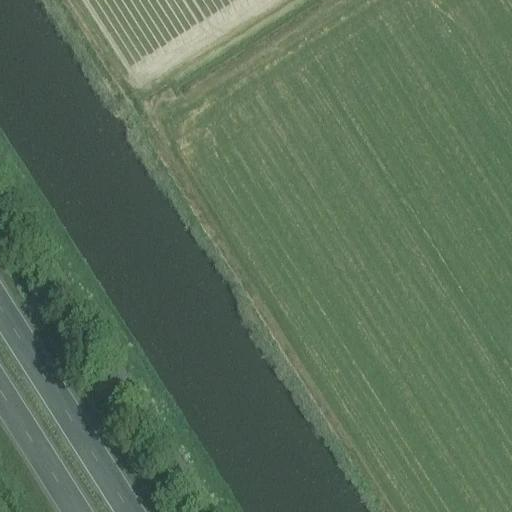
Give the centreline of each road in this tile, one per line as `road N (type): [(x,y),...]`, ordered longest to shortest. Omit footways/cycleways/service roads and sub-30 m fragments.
road 1 (trunk): [(127,511),(0,309)]
road 2 (trunk): [(0,392),(75,511)]
